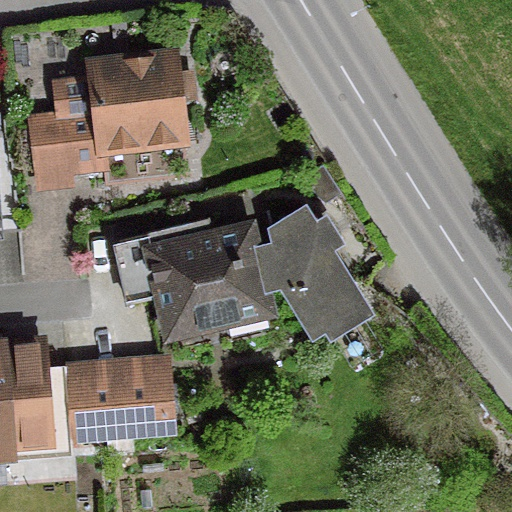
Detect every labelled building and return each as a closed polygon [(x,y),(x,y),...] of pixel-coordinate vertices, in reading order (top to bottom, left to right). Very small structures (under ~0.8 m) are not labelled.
[(58,121),(28,124),(33,184),(63,181),(62,171),(100,166),(98,148),(179,139),(170,60),(86,70),(88,82),(54,86),(58,121)] [(251,254),(260,290),(277,285),(309,337),(357,307),(323,251),(333,245),(320,223),(310,229),(300,213),(268,232),(273,248),(251,254)] [(200,226),(113,246),(126,302),(155,295),(164,338),(220,325),(219,318),(264,308),(260,290),(251,254),(245,229),(203,239),(200,226)] [(93,379),(98,438),(167,433),(162,373),(93,379)] [(37,443),(98,438),(93,379),(33,383),(37,443)]
